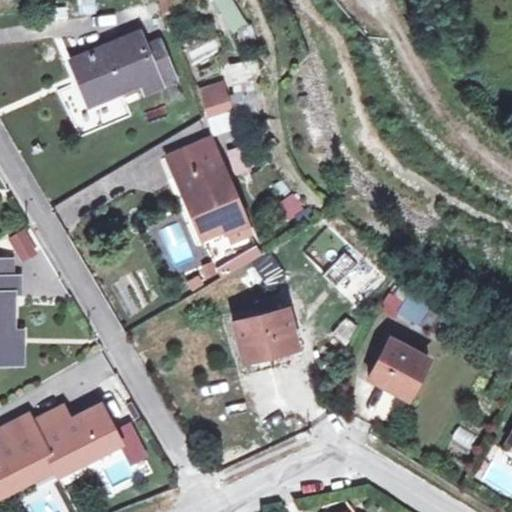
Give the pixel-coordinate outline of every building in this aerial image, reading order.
[(160,0),(163,13),(207,0),(160,0)] [(252,22),(236,0),(216,0),(234,32),(238,31),(246,58),(261,52),(252,22)] [(139,30),(72,58),(79,75),(86,71),(99,100),(142,82),(146,91),(161,84),(175,79),(157,39),(145,44),(139,30)] [(86,71),(79,75),(92,104),(99,100),(86,71)] [(182,97),(175,79),(161,84),(169,103),(182,97)] [(199,86),(211,134),(236,127),(223,80),(199,86)] [(267,150),(254,87),(236,89),(236,93),(240,109),(235,110),(244,155),(267,150)] [(209,138),(169,155),(203,231),(221,224),(224,230),(245,220),(209,138)] [(282,190),(265,199),(270,209),(287,200),(282,190)] [(335,211),(328,204),(287,236),(313,261),(320,253),(329,260),(318,272),(357,310),(390,274),(375,259),(380,254),(361,238),(357,242),(341,227),(345,222),(335,211)] [(231,243),(251,234),(245,220),(224,230),(231,243)] [(24,228),(5,238),(19,263),(38,253),(24,228)] [(263,253),(257,244),(217,268),(222,277),(255,257),(263,253)] [(270,249),(263,253),(255,257),(272,287),(286,279),(270,249)] [(13,259),(0,258),(0,359),(21,360),(21,339),(14,340),(14,328),(15,292),(21,292),(21,275),(13,275),(13,259)] [(481,327),(402,277),(381,311),(395,319),(400,312),(433,332),(442,321),(474,340),(481,327)] [(288,306),(234,321),(243,359),(251,357),(254,370),(281,363),(278,351),(298,345),(288,306)] [(347,317),(333,333),(346,343),(356,325),(347,317)] [(429,359),(390,339),(369,377),(408,398),(429,359)] [(58,408),(32,421),(50,457),(54,464),(77,452),(80,459),(119,438),(100,402),(65,421),(58,408)] [(32,421),(28,414),(2,429),(9,442),(0,446),(0,493),(33,476),(29,469),(50,457),(32,421)] [(77,452),(54,464),(58,471),(80,459),(77,452)] [(29,469),(33,476),(54,464),(50,457),(29,469)]
